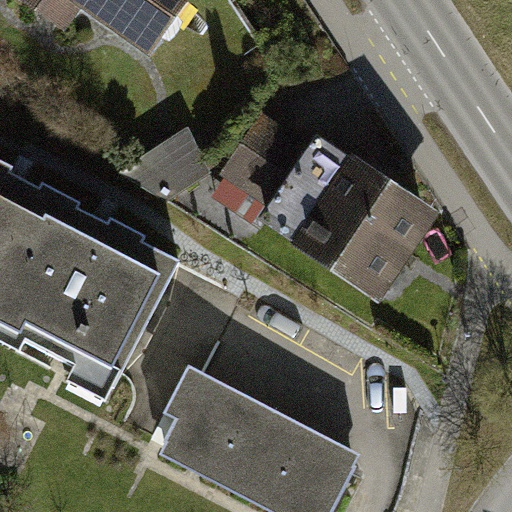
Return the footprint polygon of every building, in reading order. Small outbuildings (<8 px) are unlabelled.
[(37,0),(155,64),(191,0),(37,0)] [(219,195),(263,224),(317,142),(274,113),(219,195)] [(349,152),(288,239),(380,302),(440,216),(349,152)] [(0,169),(0,344),(105,394),(173,252),(0,169)] [(153,449),(277,511),(325,511),(358,450),(185,361),(161,406),(172,412),(153,449)]
